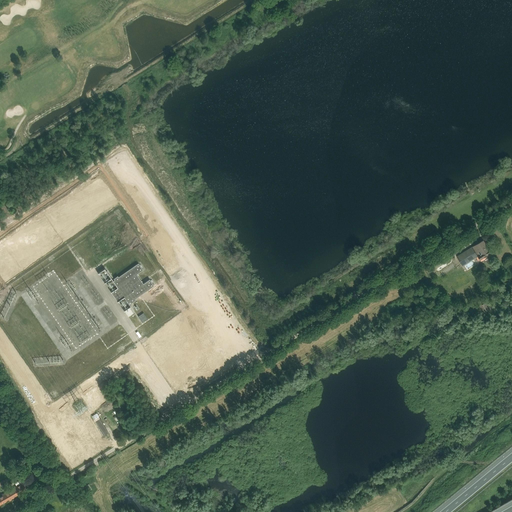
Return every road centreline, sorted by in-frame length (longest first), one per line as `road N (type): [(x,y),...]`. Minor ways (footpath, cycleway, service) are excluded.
road 1 (unclassified): [(178,407),(511,203)]
road 2 (unclassified): [(11,511),(178,407)]
